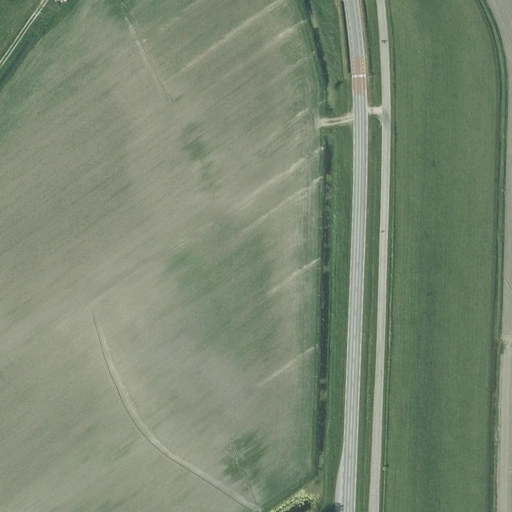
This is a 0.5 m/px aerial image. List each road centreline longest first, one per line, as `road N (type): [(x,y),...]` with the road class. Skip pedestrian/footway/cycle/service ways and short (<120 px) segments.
road 1 (primary): [(347,511),(360,147),(350,0)]
road 2 (unclassified): [(373,511),(385,185),(379,0)]
